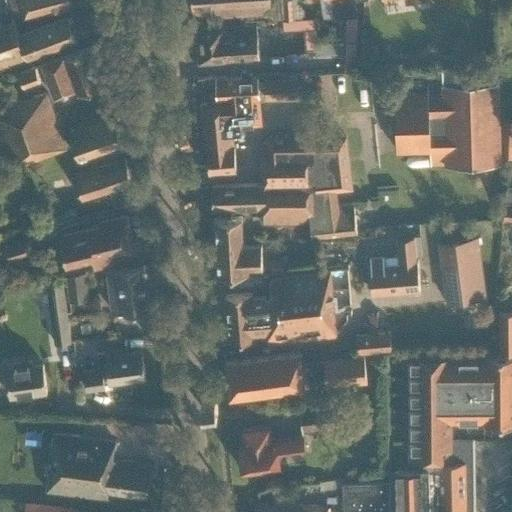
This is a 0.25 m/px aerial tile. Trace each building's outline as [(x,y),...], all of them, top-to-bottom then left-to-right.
[(72,5),(70,0),(10,0),(14,14),(23,11),(25,18),(72,5)] [(191,0),(192,7),(217,4),(218,15),(270,10),(270,18),(284,17),(282,0),(191,0)] [(296,0),(283,0),(285,19),(302,18),(301,4),(297,5),(296,0)] [(356,0),(330,0),(333,14),(358,13),(356,0)] [(358,0),(359,10),(369,10),(368,0),(358,0)] [(0,68),(76,41),(68,17),(18,35),(12,18),(0,22),(0,68)] [(312,17),(282,20),(283,30),(313,27),(312,17)] [(346,17),(345,41),(355,41),(356,17),(346,17)] [(225,23),(197,25),(199,61),(235,59),(233,34),(226,34),(225,23)] [(238,33),(233,34),(235,59),(260,57),(258,24),(237,26),(238,33)] [(346,42),(344,70),(353,71),(355,43),(346,42)] [(65,55),(41,64),(51,91),(46,93),(49,100),(54,98),(76,89),(78,94),(104,84),(89,46),(65,55)] [(18,72),(23,85),(40,79),(35,65),(18,72)] [(218,101),(200,103),(202,125),(244,121),(244,123),(262,122),(257,75),(228,78),(227,76),(216,77),(218,101)] [(296,78),(265,80),(266,97),(297,96),(296,78)] [(427,92),(395,93),(396,151),(429,150),(430,166),(502,164),(500,81),(427,83),(427,92)] [(46,93),(0,110),(0,153),(7,171),(67,148),(49,100),(46,93)] [(78,158),(122,143),(113,113),(68,127),(78,158)] [(244,121),(202,125),(204,148),(208,147),(211,172),(237,169),(235,145),(246,144),(244,123),(244,121)] [(511,126),(502,127),(503,154),(511,153),(511,126)] [(262,142),(263,184),(258,184),(257,183),(213,184),(213,208),(264,206),(265,222),(310,221),(311,237),(340,235),(356,231),(353,202),(337,204),(335,184),(343,183),(341,137),(333,137),(333,138),(321,139),(321,137),(314,138),(314,140),(302,141),(302,138),(288,139),(288,141),(276,142),(276,139),(270,139),(270,142),(262,142)] [(100,165),(106,190),(111,189),(114,203),(119,201),(120,204),(124,203),(120,186),(131,183),(125,159),(100,165)] [(106,190),(100,165),(74,172),(81,197),(106,190)] [(54,190),(65,187),(62,179),(51,183),(54,190)] [(95,268),(138,257),(127,214),(99,221),(100,225),(85,229),(85,230),(60,236),(67,266),(93,259),(95,268)] [(242,216),(214,218),(217,274),(249,272),(249,270),(263,269),(262,244),(244,245),(242,216)] [(371,265),(370,265),(372,293),(420,288),(418,260),(416,261),(414,235),(397,237),(399,253),(383,254),(370,256),(371,265)] [(477,236),(439,241),(447,301),(485,296),(477,236)] [(6,260),(33,251),(29,238),(2,247),(6,260)] [(283,258),(270,259),(271,272),(284,271),(283,258)] [(124,311),(149,308),(143,262),(118,266),(118,267),(107,268),(113,312),(124,310),(124,311)] [(253,292),(225,294),(228,340),(256,337),(255,330),(267,329),(268,342),(337,334),(331,269),(271,276),(273,295),(253,297),(253,292)] [(86,274),(68,276),(71,300),(83,299),(81,286),(88,286),(86,274)] [(62,280),(46,282),(51,313),(55,342),(71,340),(66,310),(62,280)] [(511,342),(511,310),(500,310),(500,342),(511,342)] [(369,331),(356,332),(358,352),(367,351),(392,348),(390,329),(377,330),(378,312),(369,312),(369,331)] [(120,352),(119,348),(104,350),(104,351),(97,352),(99,367),(84,369),(87,390),(105,388),(104,382),(108,381),(108,382),(146,377),(142,349),(120,352)] [(302,352),(225,361),(229,397),(306,388),(305,377),(314,376),(328,375),(326,359),(303,362),(302,352)] [(328,375),(314,376),(315,385),(328,384),(369,380),(366,354),(326,359),(328,375)] [(398,482),(346,484),(346,511),(474,511),(474,510),(474,509),(474,508),(474,507),(474,506),(474,505),(475,504),(475,503),(475,502),(475,501),(475,500),(475,499),(475,498),(475,497),(475,496),(475,495),(475,494),(475,493),(475,492),(475,491),(474,490),(474,489),(474,488),(474,487),(474,486),(474,485),(474,484),(474,483),(474,482),(474,481),(474,480),(474,479),(474,478),(474,477),(474,476),(474,475),(474,474),(474,473),(474,472),(473,471),(473,470),(473,469),(473,468),(473,466),(473,464),(473,462),(472,461),(472,459),(472,457),(472,455),(471,454),(471,453),(471,452),(471,451),(471,450),(471,449),(471,448),(470,447),(470,446),(470,445),(470,444),(470,443),(470,442),(452,442),(452,440),(453,440),(453,439),(451,439),(451,421),(484,421),(484,423),(511,423),(511,355),(483,355),(483,357),(415,358),(415,359),(411,359),(411,368),(415,368),(415,375),(411,375),(411,385),(415,385),(415,391),(411,391),(411,401),(415,401),(415,407),(411,407),(411,417),(415,417),(415,424),(411,424),(411,433),(415,433),(416,440),(412,440),(412,450),(416,449),(416,456),(424,456),(424,464),(422,464),(422,469),(397,469),(398,482)] [(20,361),(6,363),(6,364),(10,396),(47,391),(43,363),(33,365),(32,360),(27,360),(28,362),(20,363),(20,361)] [(217,394),(202,396),(204,410),(218,409),(217,394)] [(332,406),(300,410),(303,431),(335,427),(332,406)] [(245,445),(240,446),(243,472),(281,466),(279,453),(306,449),(304,435),(272,439),(270,425),(243,429),(245,445)] [(147,497),(151,463),(118,459),(117,468),(111,467),(113,459),(110,458),(112,448),(114,448),(115,440),(54,432),(46,489),(107,498),(108,492),(147,497)] [(338,490),(342,481),(330,482),(331,490),(338,490)] [(19,500),(18,507),(25,507),(24,511),(65,511),(66,506),(66,504),(19,500)] [(255,511),(282,511),(284,505),(256,502),(255,511)] [(282,511),(328,511),(329,508),(284,502),(284,505),(282,511)]
